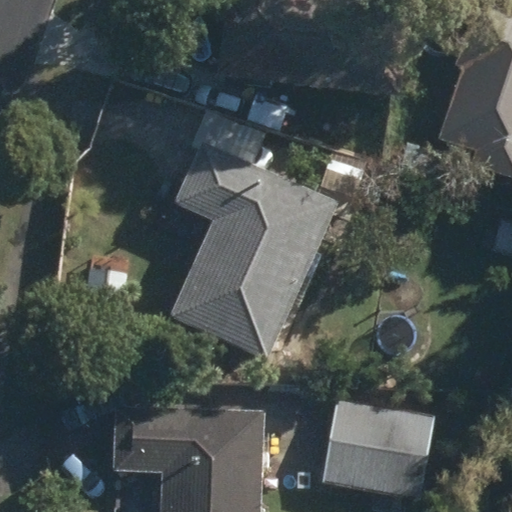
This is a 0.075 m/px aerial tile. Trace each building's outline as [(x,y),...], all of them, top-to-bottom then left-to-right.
[(204,83),(401,109),(414,7),(358,0),(227,0),(226,10),(213,8),(204,83)] [(379,172),(441,188),(448,160),(407,149),(407,152),(386,147),(379,172)] [(170,326),(268,370),(338,214),(202,153),(175,212),(214,229),(170,326)] [(324,489),(419,510),(437,429),(341,408),(324,489)] [(166,511),(260,511),(263,422),(116,416),(114,479),(167,479),(166,511)]
